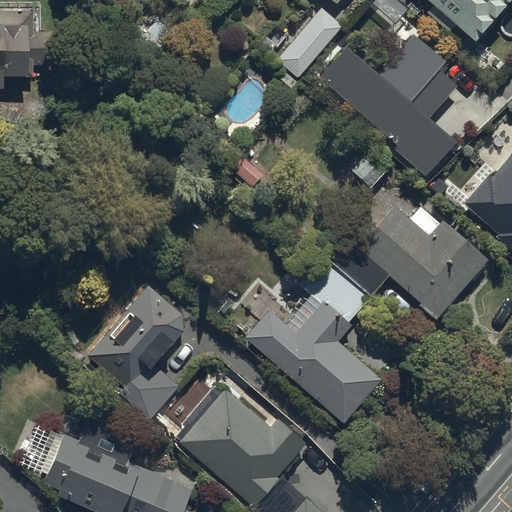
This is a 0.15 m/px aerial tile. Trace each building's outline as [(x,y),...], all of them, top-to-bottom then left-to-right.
[(323,0),(335,10),(343,0),(323,0)] [(387,0),(377,0),(370,9),(392,29),(404,15),(387,0)] [(482,73),(495,57),(479,43),(511,2),(511,0),(412,0),(408,4),(423,16),(421,19),(446,40),(448,38),(462,50),(459,54),(482,73)] [(0,107),(2,108),(2,86),(27,86),(27,75),(51,75),(51,38),(34,38),(34,35),(39,35),(39,5),(0,5),(0,107)] [(322,13),(275,66),(296,84),(343,32),(322,13)] [(176,40),(156,23),(132,51),(152,68),(176,40)] [(455,91),(437,76),(445,68),(412,39),(376,80),(370,76),(377,68),(350,45),(318,82),(396,150),(393,154),(432,188),(461,154),(426,124),(455,91)] [(369,155),(350,177),(369,195),(388,173),(369,155)] [(485,181),(461,208),(511,254),(511,156),(488,184),(485,181)] [(331,267),(371,304),(388,284),(434,325),(486,266),(441,227),(439,230),(419,212),(409,224),(394,211),(357,252),(351,246),(331,267)] [(348,329),(371,304),(331,268),(323,260),(298,288),(304,294),(286,313),(292,319),(283,329),(268,315),(244,342),(342,430),(381,387),(338,348),(352,332),(348,329)] [(202,283),(188,300),(217,325),(231,308),(202,283)] [(182,320),(147,290),(86,361),(121,392),(117,397),(148,425),(179,390),(157,371),(174,353),(171,351),(183,337),(182,320)] [(191,434),(187,430),(176,442),(181,447),(180,449),(251,511),(253,511),(279,484),(276,482),(305,449),(277,424),(269,433),(224,393),(191,434)] [(57,437),(38,486),(54,493),(49,504),(68,511),(179,511),(186,492),(123,465),(131,448),(80,426),(73,443),(57,437)] [(316,511),(304,501),(294,511),(316,511)]
